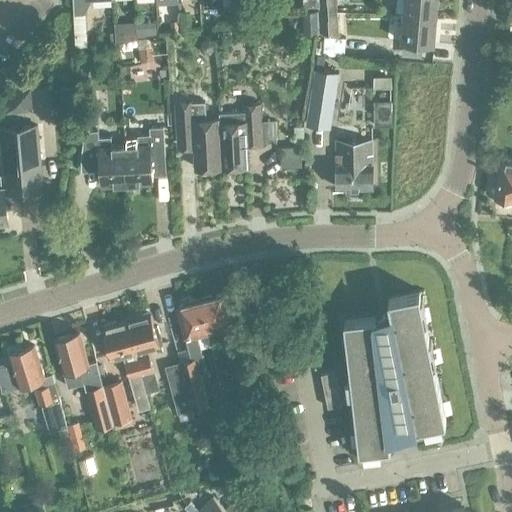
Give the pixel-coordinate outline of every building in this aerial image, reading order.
[(113,2),(113,0),(73,0),(75,16),(85,16),(92,3),(113,2)] [(437,18),(438,0),(404,0),(403,15),(437,18)] [(179,13),(180,20),(180,31),(192,31),(191,12),(179,13)] [(305,34),(319,34),(319,12),(305,12),(305,34)] [(435,44),(437,18),(403,15),(401,41),(435,44)] [(180,33),(180,31),(180,20),(171,20),(172,33),(180,33)] [(338,21),(328,21),(329,36),(339,36),(338,21)] [(136,74),(154,72),(151,43),(133,46),(136,74)] [(322,122),(330,83),(310,79),(302,118),(322,122)] [(392,79),(375,79),(375,102),(393,102),(392,79)] [(8,113),(35,111),(33,89),(6,92),(8,113)] [(222,166),(220,122),(220,118),(208,119),(207,100),(177,102),(180,151),(195,150),(196,168),(222,166)] [(220,122),(222,166),(248,165),(247,146),(265,145),(265,142),(275,141),(274,121),(265,121),(264,103),(243,104),(243,111),(220,113),(220,118),(220,122)] [(5,186),(0,186),(0,222),(8,221),(5,194),(44,189),(39,126),(0,130),(5,186)] [(125,145),(127,183),(153,182),(152,168),(167,167),(165,127),(150,128),(150,134),(139,135),(139,144),(125,145)] [(127,183),(125,145),(113,145),(112,137),(100,138),(100,131),(85,132),(83,159),(84,171),(100,170),(101,185),(127,183)] [(337,187),(373,187),(372,139),(337,139),(337,187)] [(295,147),(281,148),(282,168),(302,167),(301,147),(295,147)] [(511,160),(502,159),(496,197),(511,198),(511,160)] [(446,419),(423,306),(420,290),(388,296),(392,311),(376,319),(376,317),(344,321),(359,452),(391,448),(390,435),(414,423),(415,426),(446,419)] [(297,293),(286,294),(289,312),(300,311),(297,293)] [(200,300),(208,331),(219,328),(222,348),(234,346),(232,325),(224,294),(213,297),(200,300)] [(198,333),(208,331),(200,300),(189,302),(177,305),(185,337),(187,336),(193,360),(180,363),(188,391),(193,409),(210,405),(200,368),(207,367),(198,333)] [(127,321),(134,350),(145,348),(162,343),(157,325),(155,326),(151,314),(148,315),(148,312),(137,315),(138,318),(127,321)] [(149,407),(141,376),(137,359),(134,350),(127,321),(117,324),(116,321),(105,324),(106,327),(103,327),(107,340),(105,340),(109,357),(123,353),(138,410),(149,407)] [(115,424),(104,386),(97,361),(89,363),(80,331),(55,338),(67,381),(83,376),(97,429),(115,424)] [(39,362),(34,345),(9,353),(19,384),(34,380),(42,405),(43,405),(61,399),(53,374),(45,376),(40,362),(39,362)] [(137,359),(141,376),(156,372),(152,355),(137,359)] [(174,395),(188,391),(180,363),(166,367),(174,395)] [(328,407),(343,404),(336,371),(321,374),(328,407)] [(104,386),(115,424),(129,420),(118,382),(104,386)] [(61,399),(43,405),(52,431),(68,426),(61,399)] [(193,409),(179,413),(181,420),(194,416),(193,409)] [(129,420),(115,424),(116,429),(130,425),(129,420)] [(83,435),(71,438),(75,452),(87,449),(83,435)] [(143,459),(162,452),(157,438),(138,445),(143,459)] [(93,454),(78,457),(82,472),(97,468),(93,454)] [(100,464),(103,476),(120,471),(117,460),(100,464)] [(189,511),(228,511),(214,497),(199,511),(190,502),(185,507),(189,511)] [(245,511),(235,501),(226,510),(228,511),(245,511)]
